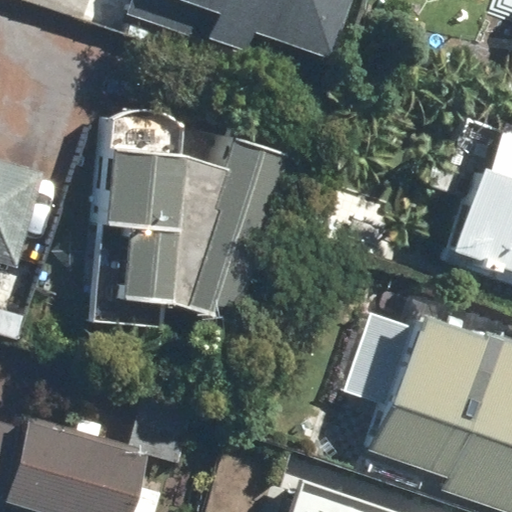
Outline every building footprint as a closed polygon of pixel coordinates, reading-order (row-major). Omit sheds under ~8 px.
[(326,0),(100,0),(100,3),(296,79),(326,0)] [(511,54),(498,92),(511,97),(511,54)] [(113,108),(95,115),(79,318),(156,325),(158,296),(227,318),(275,151),(269,135),(252,125),(234,124),(218,133),(210,159),(173,147),(174,122),(157,110),(135,105),(113,108)] [(511,136),(481,125),(432,259),(511,288),(511,136)] [(0,261),(8,264),(39,173),(0,159),(0,261)] [(511,381),(381,339),(353,423),(511,475),(511,381)] [(183,399),(135,383),(116,443),(164,458),(183,399)] [(12,427),(0,423),(0,500),(38,511),(117,511),(135,455),(14,418),(12,427)] [(360,511),(286,486),(276,511),(360,511)]
